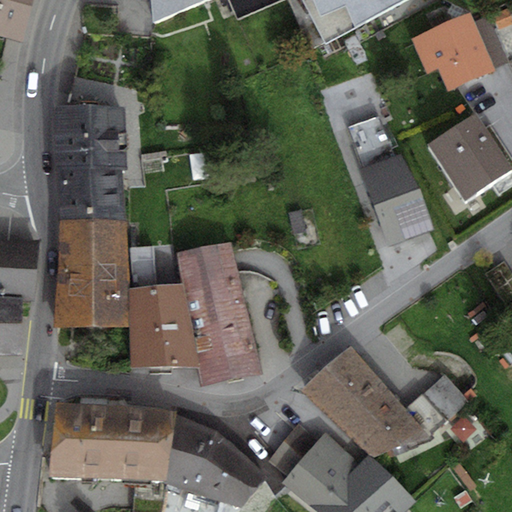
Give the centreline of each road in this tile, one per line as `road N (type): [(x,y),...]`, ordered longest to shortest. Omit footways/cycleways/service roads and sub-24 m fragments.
road 1 (residential): [(403,297),(266,393),(234,405),(39,377)]
road 2 (primary): [(60,0),(41,86),(46,194)]
road 3 (primary): [(46,194),(49,276),(39,377)]
road 4 (residential): [(403,297),(511,221)]
